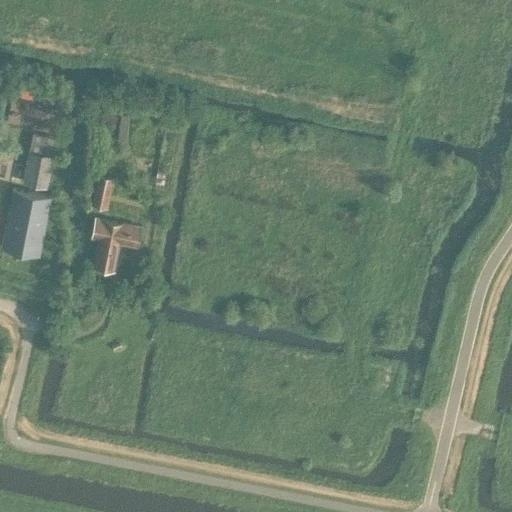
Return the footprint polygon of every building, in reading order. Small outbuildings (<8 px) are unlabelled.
[(33,127),(29,150),(53,154),(57,132),(33,127)] [(53,154),(29,150),(23,181),(47,185),(53,154)] [(107,207),(113,176),(98,173),(92,204),(107,207)] [(12,187),(1,246),(39,254),(51,195),(12,187)] [(137,243),(141,226),(96,217),(92,234),(101,236),(95,265),(113,268),(119,240),(137,243)]
